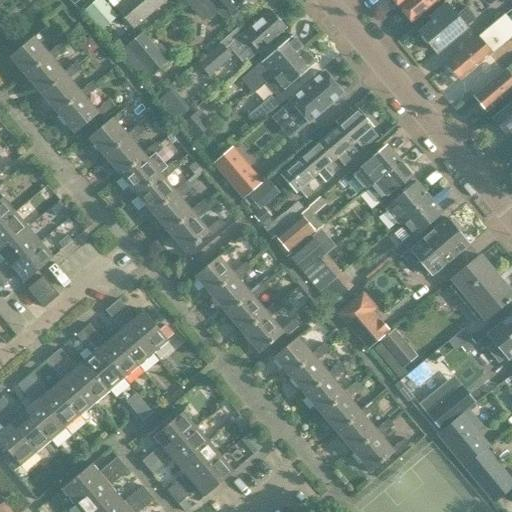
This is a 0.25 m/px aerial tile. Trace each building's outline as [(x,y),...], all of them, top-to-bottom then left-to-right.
[(124,0),(115,8),(120,13),(134,29),(167,0),(124,0)] [(188,0),(186,2),(200,19),(208,19),(223,6),(230,15),(248,0),(188,0)] [(408,0),(400,7),(412,22),(437,0),(408,0)] [(446,4),(431,17),(434,20),(420,31),(437,51),(465,27),(464,26),(475,16),(466,6),(455,15),(446,4)] [(238,28),(220,44),(228,53),(232,50),(237,57),(244,64),(249,59),(286,29),(271,11),(243,35),(238,28)] [(503,16),(446,63),(448,65),(460,79),(491,53),(485,45),(494,37),(510,24),(503,16)] [(143,33),(127,46),(147,68),(162,56),(143,33)] [(252,94),(264,83),(305,50),(293,36),(261,63),(261,62),(240,79),(252,94)] [(19,51),(11,58),(27,77),(51,58),(53,61),(66,50),(61,44),(60,43),(47,53),(34,38),(19,51)] [(220,44),(197,63),(209,76),(231,57),(228,53),(220,44)] [(305,50),(264,83),(276,97),(316,64),(305,50)] [(51,58),(27,77),(44,97),(67,77),(69,79),(81,69),(77,63),(76,62),(63,73),(53,61),(51,58)] [(511,63),(474,95),(486,110),(511,87),(511,63)] [(289,100),(308,121),(341,93),(323,71),(289,100)] [(67,77),(44,97),(59,115),(83,96),(85,99),(98,88),(93,82),(92,81),(79,92),(69,79),(67,77)] [(511,95),(488,115),(506,137),(511,132),(511,95)] [(83,96),(59,115),(75,134),(98,114),(100,117),(113,107),(108,101),(96,111),(85,99),(83,96)] [(350,109),(335,122),(338,125),(337,126),(352,143),(355,141),(361,149),(373,139),(368,132),(372,128),(371,127),(356,110),(353,112),(350,109)] [(212,126),(199,110),(181,125),(195,140),(212,126)] [(90,138),(106,157),(130,138),(133,141),(145,131),(139,124),(127,135),(113,118),(90,138)] [(318,142),(333,159),(335,157),(342,165),(349,159),(342,151),(352,143),(337,126),(318,142)] [(130,138),(106,157),(122,176),(145,156),(149,160),(156,154),(161,150),(156,143),(143,154),(133,142),(133,141),(130,138)] [(300,158),(314,175),(317,173),(323,181),(330,175),(323,167),(333,159),(318,142),(300,158)] [(386,146),(359,168),(352,175),(365,190),(399,162),(386,146)] [(145,156),(122,176),(138,195),(161,175),(165,179),(177,169),(171,162),(166,166),(156,154),(149,160),(145,156)] [(213,163),(226,179),(242,197),(260,181),(244,163),(237,170),(224,154),(213,163)] [(280,174),(291,187),(295,191),(298,189),(305,197),(311,191),(304,183),(314,175),(300,158),(280,174)] [(399,162),(365,190),(367,189),(379,203),(411,176),(399,162)] [(161,175),(138,195),(153,214),(177,194),(180,198),(192,187),(187,181),(175,191),(165,179),(161,175)] [(390,207),(402,220),(428,197),(416,183),(390,207)] [(177,194),(153,214),(169,233),(193,213),(196,217),(209,207),(203,200),(191,210),(180,198),(177,194)] [(428,197),(402,220),(414,235),(441,212),(428,197)] [(0,226),(15,214),(2,198),(0,200),(0,226)] [(299,203),(286,213),(292,220),(304,210),(299,203)] [(193,213),(169,233),(185,252),(209,233),(212,236),(225,225),(219,218),(206,229),(196,217),(193,213)] [(286,213),(276,222),(282,229),(292,220),(286,213)] [(15,214),(0,226),(0,250),(27,228),(15,214)] [(79,235),(85,230),(72,214),(62,223),(66,228),(69,225),(79,235)] [(274,236),(271,239),(286,256),(286,257),(289,254),(291,253),(290,251),(314,230),(303,217),(301,215),(276,236),(275,235),(274,236)] [(412,253),(405,259),(417,272),(424,266),(431,275),(469,242),(460,231),(462,229),(453,218),(450,220),(448,218),(410,251),(412,253)] [(266,231),(271,237),(272,237),(282,229),(276,222),(266,231)] [(0,256),(4,261),(0,264),(0,275),(40,242),(27,228),(0,250),(0,256)] [(311,236),(287,257),(302,274),(303,275),(326,254),(311,236)] [(40,242),(0,275),(0,288),(16,275),(24,284),(54,258),(40,242)] [(354,286),(326,254),(303,275),(330,306),(354,286)] [(451,279),(453,282),(448,286),(476,320),(481,316),(484,319),(505,301),(506,303),(510,300),(508,298),(511,294),(511,292),(480,255),(451,279)] [(196,276),(212,296),(234,276),(237,279),(250,268),(246,263),(233,273),(219,256),(196,276)] [(43,276),(28,289),(29,290),(43,307),(59,295),(44,277),(43,276)] [(234,276),(212,296),(228,314),(251,295),(254,298),(266,287),(261,281),(248,292),(237,279),(234,276)] [(251,295),(228,314),(243,333),(266,313),(269,317),(282,306),(277,300),(265,311),(254,298),(251,295)] [(112,306),(154,355),(169,342),(143,311),(135,318),(119,300),(112,306)] [(348,305),(339,313),(369,348),(389,331),(373,312),(361,321),(348,305)] [(114,336),(139,367),(154,355),(112,306),(106,311),(121,330),(114,336)] [(280,330),(269,317),(266,313),(243,333),(260,353),(283,334),(286,336),(299,326),(293,319),(280,330)] [(511,314),(486,335),(492,343),(486,348),(498,363),(505,357),(507,359),(511,354),(511,314)] [(82,330),(124,380),(139,367),(114,336),(106,343),(90,324),(82,330)] [(393,330),(381,341),(402,365),(404,367),(418,355),(395,329),(393,330)] [(463,329),(448,341),(456,351),(471,338),(463,329)] [(92,355),(84,361),(109,392),(124,380),(82,330),(76,336),(92,355)] [(274,357),(290,375),(314,357),(317,360),(329,350),(324,343),(311,354),(297,337),(274,357)] [(53,355),(94,405),(109,392),(84,361),(76,368),(60,349),(53,355)] [(62,379),(54,386),(80,417),(94,405),(53,355),(46,361),(62,379)] [(290,375),(306,395),(330,375),(333,379),(345,369),(340,363),(328,373),(317,360),(314,357),(290,375)] [(24,380),(65,429),(80,417),(54,386),(47,392),(31,374),(24,380)] [(330,375),(306,395),(322,414),(346,394),(349,398),(361,388),(356,381),(344,391),(333,379),(330,375)] [(33,404),(25,411),(51,441),(65,429),(24,380),(17,385),(33,404)] [(474,401),(461,385),(428,413),(441,429),(450,421),(474,401)] [(322,414),(339,434),(362,414),(365,417),(377,407),(372,401),(360,411),(349,398),(346,394),(322,414)] [(0,399),(0,411),(36,454),(51,441),(25,411),(17,417),(2,399),(0,399)] [(132,410),(142,423),(152,415),(141,402),(132,410)] [(0,441),(21,466),(36,454),(0,411),(0,424),(3,429),(0,431),(0,441)] [(160,445),(142,461),(148,468),(197,427),(184,412),(154,438),(160,445)] [(362,414),(339,434),(355,454),(377,433),(380,437),(393,426),(388,419),(375,429),(365,417),(362,414)] [(462,414),(437,434),(494,503),(511,486),(511,482),(484,450),(489,446),(477,432),(462,414)] [(239,416),(233,421),(234,422),(239,428),(241,430),(247,425),(247,424),(240,415),(239,416)] [(197,427),(148,468),(154,476),(172,460),(179,468),(209,442),(197,427)] [(243,439),(241,440),(253,454),(264,445),(264,444),(261,441),(253,430),(252,431),(243,439)] [(377,433),(355,454),(370,472),(393,452),(396,456),(409,444),(404,438),(390,449),(380,437),(377,433)] [(185,475),(166,490),(167,491),(173,498),(222,457),(209,442),(179,468),(185,475)] [(92,464),(61,490),(74,505),(124,463),(118,456),(99,473),(92,464)] [(222,457),(173,498),(178,504),(184,499),(197,488),(198,490),(204,497),(234,472),(222,457)] [(124,463),(74,505),(80,511),(95,511),(117,494),(110,486),(129,470),(124,463)] [(117,494),(95,511),(125,511),(147,494),(148,493),(142,486),(141,487),(123,502),(117,494)] [(147,494),(125,511),(139,511),(153,501),(154,500),(148,493),(147,494)]
